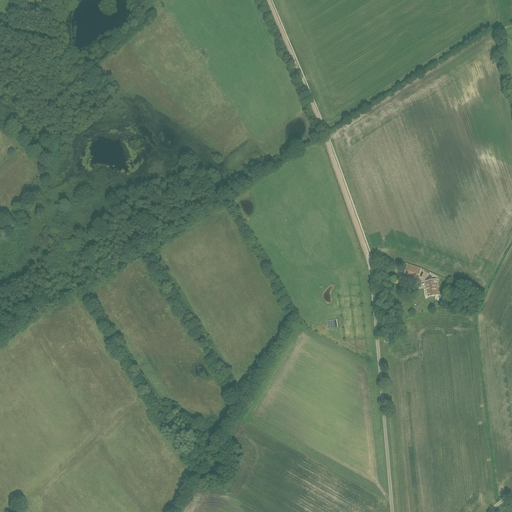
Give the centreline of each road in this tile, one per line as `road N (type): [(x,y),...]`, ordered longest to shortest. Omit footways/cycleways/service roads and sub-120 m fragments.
road 1 (track): [(268,0),(370,260)]
road 2 (unclassified): [(391,511),(370,260)]
